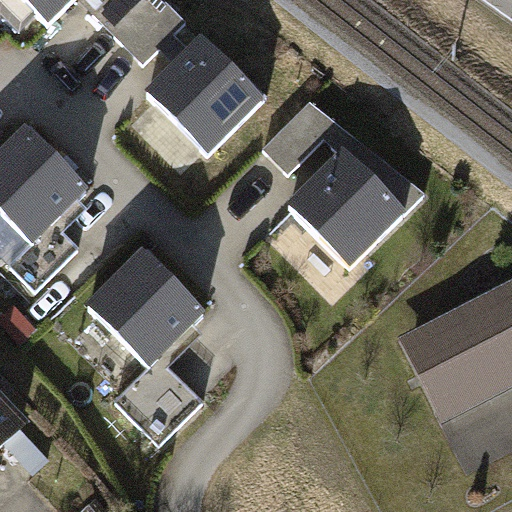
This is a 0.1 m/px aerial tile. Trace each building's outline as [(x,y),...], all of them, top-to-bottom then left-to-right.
[(20,0),(48,26),(73,0),(20,0)] [(112,0),(94,18),(118,42),(161,0),(112,0)] [(161,0),(118,42),(144,68),(187,26),(161,0)] [(264,101),(201,39),(146,94),(209,157),(264,101)] [(426,198),(311,105),(264,153),(289,178),(323,142),(342,159),(289,211),(350,273),(426,198)] [(60,159),(31,130),(0,160),(0,216),(32,249),(54,227),(87,194),(56,163),(60,159)] [(54,227),(32,249),(10,270),(35,295),(79,252),(54,227)] [(148,253),(89,312),(149,372),(159,362),(204,318),(173,287),(178,282),(148,253)] [(511,276),(391,337),(434,421),(511,381),(511,276)] [(159,362),(149,372),(116,405),(160,449),(203,406),(159,362)] [(0,417),(0,471),(27,446),(0,417)]
